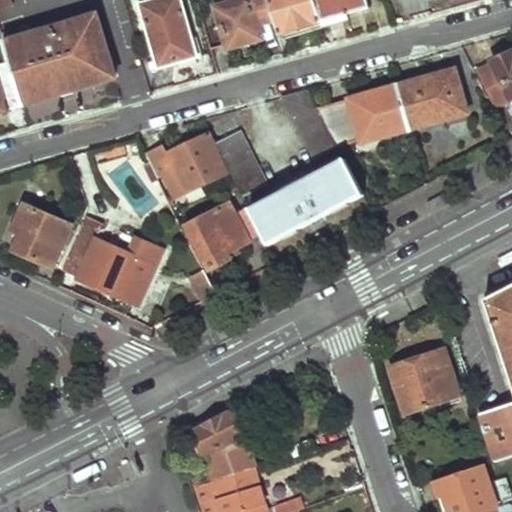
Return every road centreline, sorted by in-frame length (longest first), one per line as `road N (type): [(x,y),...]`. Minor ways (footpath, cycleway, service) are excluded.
road 1 (residential): [(0,156),(511,10)]
road 2 (residential): [(398,511),(331,305)]
road 3 (secondary): [(0,472),(186,378)]
road 4 (secondary): [(331,305),(511,208)]
road 5 (residential): [(186,378),(0,296)]
road 6 (secondary): [(186,378),(331,305)]
